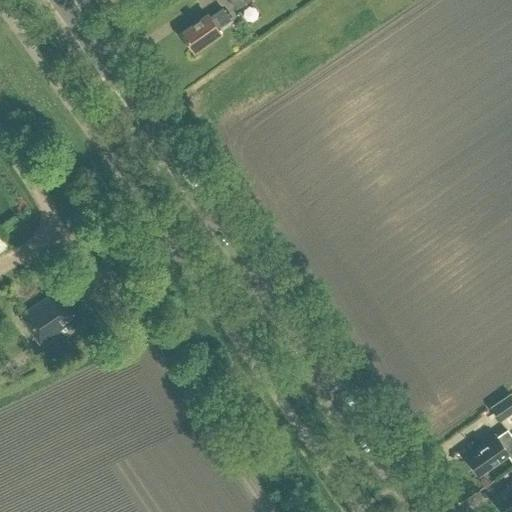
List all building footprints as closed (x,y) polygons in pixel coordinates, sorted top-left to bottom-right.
[(225,0),(235,15),(259,0),(225,0)] [(222,8),(209,18),(207,14),(180,33),(194,53),(221,34),(217,29),(230,20),(222,8)] [(60,289),(20,317),(42,349),(82,321),(60,289)] [(489,407),(500,422),(511,413),(511,396),(509,393),(489,407)] [(507,453),(511,449),(511,437),(507,430),(497,438),(494,434),(484,442),(484,445),(466,457),(478,476),(508,455),(507,453)] [(511,511),(511,484),(493,497),(503,511),(511,511)]
